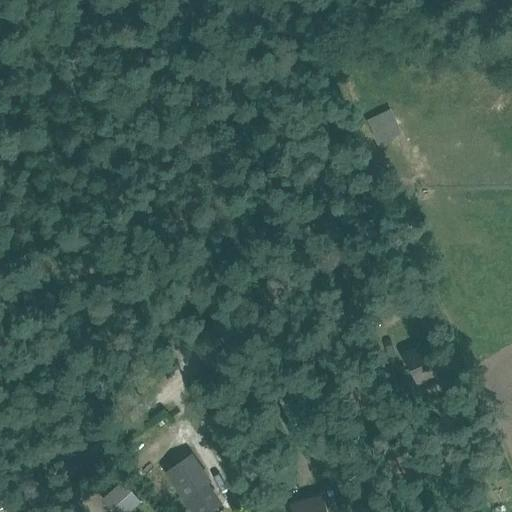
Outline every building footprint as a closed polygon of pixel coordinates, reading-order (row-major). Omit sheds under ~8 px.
[(377,146),(402,134),(391,110),(365,122),(377,146)] [(419,386),(447,373),(433,341),(404,354),(419,386)] [(191,511),(212,511),(223,505),(210,485),(213,483),(192,454),(165,474),(191,511)] [(130,511),(141,502),(123,483),(104,500),(114,511),(130,511)] [(292,511),(327,511),(323,496),(291,505),(292,511)]
